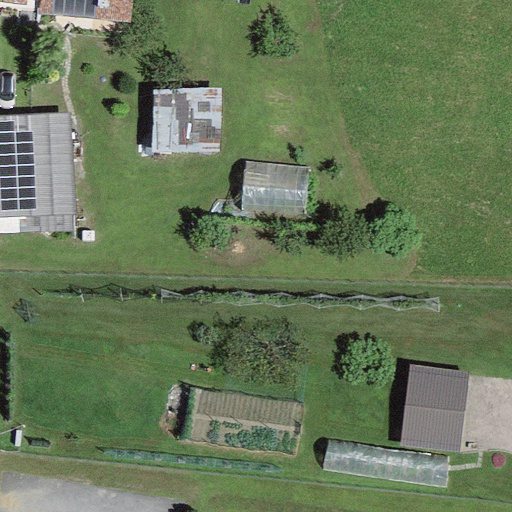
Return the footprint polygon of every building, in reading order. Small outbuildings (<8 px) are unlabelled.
[(317,68),(251,62),(247,102),(313,108),(317,68)] [(189,143),(190,103),(156,102),(155,142),(189,143)] [(63,116),(0,119),(0,213),(68,210),(63,116)] [(307,165),(245,160),(242,208),(304,212),(307,165)] [(457,455),(467,375),(406,366),(396,448),(457,455)]
